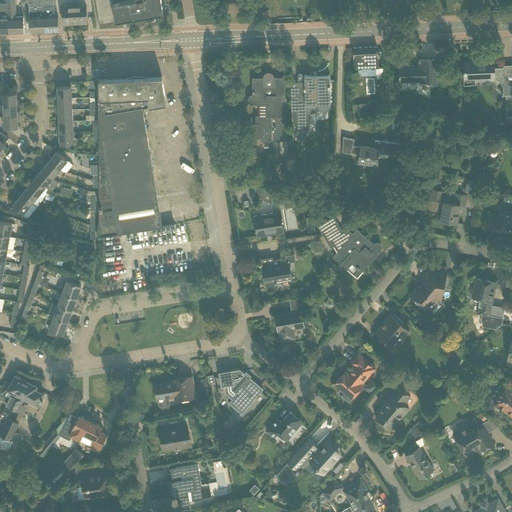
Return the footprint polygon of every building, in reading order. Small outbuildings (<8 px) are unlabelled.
[(16,17),(14,0),(6,0),(8,17),(8,34),(24,33),(23,16),(16,17)] [(75,22),(73,0),(55,0),(56,4),(57,9),(62,8),(63,23),(75,22)] [(90,0),(73,0),(75,22),(87,21),(86,7),(91,7),(92,11),(90,0)] [(129,0),(113,3),(112,0),(101,0),(95,1),(99,24),(144,16),(156,15),(163,13),(162,6),(162,5),(160,0),(129,0)] [(7,4),(0,4),(0,34),(8,34),(8,17),(7,4)] [(58,15),(57,9),(56,4),(43,4),(43,5),(44,32),(58,31),(58,15)] [(44,32),(43,5),(29,6),(29,16),(30,33),(44,32)] [(378,68),(377,56),(377,46),(353,48),(354,68),(378,68)] [(511,64),(503,65),(503,67),(493,68),(493,56),(484,57),(484,60),(464,61),(464,71),(465,76),(465,84),(476,84),(475,76),(487,75),(486,78),(488,77),(490,77),(491,77),(492,77),(494,78),(495,78),(496,79),(497,79),(498,80),(499,81),(500,82),(501,83),(501,85),(502,85),(502,86),(502,87),(502,88),(502,89),(502,91),(501,92),(501,93),(501,94),(504,93),(505,108),(511,107),(511,64)] [(436,81),(435,69),(435,59),(419,60),(419,65),(414,66),(414,65),(399,66),(400,75),(399,75),(399,79),(400,79),(400,82),(420,81),(420,82),(436,81)] [(298,83),(291,83),(292,111),(296,111),(297,123),(297,140),(298,140),(298,139),(300,139),(302,139),(303,138),(304,137),(306,136),(306,134),(306,132),(306,104),(317,103),(317,106),(318,107),(320,109),(321,110),(324,110),(326,110),(328,109),(329,107),(330,105),(330,103),(330,97),(329,80),(329,75),(317,75),(302,76),(302,75),(301,74),(300,74),(300,73),(299,74),(298,74),(298,75),(297,76),(298,83)] [(284,107),(283,79),(272,79),(272,76),(271,75),(270,74),(269,74),(268,74),(267,74),(266,75),(265,76),(265,77),(265,79),(253,79),(253,94),(252,95),(251,95),(250,96),(249,97),(249,98),(249,99),(249,100),(249,101),(250,102),(251,102),(252,103),(260,103),(260,117),(256,117),(256,124),(254,124),(252,125),(251,126),(250,127),(250,129),(249,128),(249,129),(249,130),(249,131),(249,132),(249,133),(250,133),(250,134),(252,136),(253,137),(255,137),(257,138),(258,137),(260,137),(260,140),(284,140),(284,124),(283,124),(283,107),(284,107)] [(98,115),(142,107),(166,104),(162,76),(98,79),(98,115)] [(56,99),(58,99),(58,98),(72,97),(71,86),(57,86),(57,93),(55,94),(56,99)] [(16,92),(2,93),(3,104),(17,104),(19,104),(19,99),(17,99),(16,92)] [(72,109),(72,97),(58,98),(58,99),(58,105),(56,105),(56,110),(72,109)] [(17,111),(17,104),(3,104),(3,116),(19,115),(19,111),(17,111)] [(365,104),(362,104),(352,105),(353,118),(366,117),(365,104)] [(162,226),(157,196),(142,107),(98,115),(99,157),(99,174),(99,180),(99,186),(99,195),(99,237),(162,226)] [(73,120),(72,109),(56,110),(56,114),(58,114),(59,121),(73,120)] [(20,120),(19,115),(3,116),(4,128),(18,127),(18,120),(20,120)] [(73,132),(73,120),(59,121),(59,128),(57,128),(57,133),(73,132)] [(74,143),(73,132),(57,133),(57,137),(59,137),(60,144),(74,143)] [(402,143),(389,142),(375,139),(374,147),(371,147),(361,145),(361,147),(352,146),(354,139),(343,136),(342,152),(344,152),(350,153),(351,150),(360,152),(358,161),(368,162),(376,163),(377,156),(388,157),(388,152),(401,154),(402,143)] [(67,160),(64,157),(56,151),(52,156),(50,155),(48,159),(60,169),(67,160)] [(60,169),(48,159),(45,162),(46,164),(42,169),(53,178),(60,169)] [(53,178),(42,169),(37,174),(36,173),(33,176),(45,187),(53,178)] [(32,181),(27,187),(38,196),(45,187),(33,176),(30,180),(32,181)] [(476,194),(479,181),(467,179),(465,192),(476,194)] [(38,196),(27,187),(23,192),(21,190),(18,194),(31,204),(38,196)] [(305,193),(301,187),(295,191),(298,197),(305,193)] [(462,194),(456,193),(456,197),(442,195),(443,191),(433,189),(431,200),(443,202),(440,220),(457,223),(462,194)] [(266,190),(263,200),(271,203),(273,195),(274,193),(266,190)] [(31,204),(18,194),(16,198),(17,199),(13,204),(20,211),(23,213),(31,204)] [(511,212),(509,212),(499,210),(495,230),(507,233),(508,230),(511,230),(511,212)] [(283,231),(281,221),(280,212),(264,215),(254,216),(256,228),(254,229),(255,230),(256,230),(257,235),(283,231)] [(313,216),(306,217),(308,232),(316,231),(313,216)] [(12,223),(7,222),(0,220),(0,233),(10,236),(12,223)] [(375,243),(374,244),(356,229),(353,234),(347,229),(346,229),(345,229),(343,229),(342,229),(341,230),(337,222),(330,226),(322,231),(331,245),(334,243),(337,249),(339,250),(333,257),(341,263),(340,264),(340,266),(340,267),(340,268),(341,269),(342,270),(343,270),(345,270),(346,269),(347,269),(352,262),(357,266),(356,267),(358,269),(359,268),(361,270),(369,261),(370,262),(371,260),(369,259),(373,254),(375,255),(380,249),(381,248),(381,247),(381,246),(380,245),(380,244),(378,243),(377,243),(376,243),(375,243)] [(0,246),(7,248),(10,236),(0,233),(0,246)] [(266,289),(276,287),(277,287),(276,281),(291,279),(290,272),(288,262),(295,261),(294,254),(285,255),(286,262),(273,264),(272,257),(261,259),(266,289)] [(441,299),(444,281),(446,272),(433,269),(432,269),(431,269),(430,269),(429,270),(428,271),(420,280),(423,283),(419,288),(418,288),(417,288),(411,295),(410,294),(409,294),(428,311),(439,299),(441,299)] [(38,270),(34,282),(39,283),(43,271),(38,270)] [(476,277),(474,287),(476,288),(474,297),(483,299),(481,306),(479,306),(477,313),(482,314),(481,318),(482,326),(496,328),(501,323),(502,318),(489,315),(490,308),(492,301),(494,291),(496,281),(476,277)] [(81,286),(71,282),(66,280),(62,292),(76,297),(81,286)] [(34,295),(39,283),(34,282),(30,294),(34,295)] [(72,309),(76,297),(62,292),(57,304),(72,309)] [(30,307),(34,295),(30,294),(25,306),(30,307)] [(67,321),(72,309),(57,304),(53,316),(67,321)] [(25,319),(30,307),(25,306),(21,318),(25,319)] [(502,318),(501,323),(511,324),(511,310),(504,309),(502,318)] [(304,327),(301,310),(274,315),(277,331),(279,331),(281,341),(295,338),(293,329),(304,327)] [(409,331),(398,321),(390,315),(376,332),(395,348),(409,331)] [(63,333),(67,321),(53,316),(49,328),(63,333)] [(374,368),(365,360),(358,353),(350,362),(354,366),(348,373),(345,371),(335,383),(352,398),(362,385),(361,384),(374,368)] [(385,359),(381,364),(389,370),(392,366),(385,359)] [(239,368),(218,372),(220,381),(221,386),(229,385),(237,384),(241,387),(236,394),(233,397),(232,399),(228,403),(241,414),(257,396),(263,388),(250,377),(249,378),(243,373),(244,372),(239,368)] [(11,408),(26,380),(15,374),(10,383),(6,381),(2,390),(0,393),(9,398),(5,405),(11,408)] [(176,381),(154,384),(157,399),(158,399),(159,405),(161,407),(168,406),(169,403),(168,397),(168,396),(178,394),(179,399),(185,398),(195,397),(193,386),(191,376),(176,379),(176,381)] [(37,385),(26,380),(11,408),(17,412),(24,398),(38,405),(44,393),(35,389),(37,385)] [(398,386),(384,403),(377,410),(380,412),(375,418),(388,429),(394,423),(395,424),(402,417),(408,408),(403,404),(410,396),(398,386)] [(511,391),(504,387),(493,403),(511,415),(511,391)] [(11,410),(4,407),(1,414),(7,417),(11,410)] [(276,418),(270,425),(266,430),(274,436),(277,432),(286,440),(302,421),(290,411),(281,422),(276,418)] [(80,440),(90,420),(79,415),(77,417),(69,413),(55,430),(53,431),(70,440),(71,436),(80,440)] [(7,417),(0,431),(0,435),(10,440),(11,441),(15,431),(18,426),(19,423),(18,423),(15,421),(7,417)] [(102,426),(90,420),(80,440),(91,445),(90,446),(99,451),(107,435),(100,431),(102,426)] [(493,443),(488,435),(483,427),(479,430),(473,421),(453,434),(466,455),(480,446),(482,450),(493,443)] [(187,426),(170,429),(160,431),(163,450),(190,446),(187,426)] [(423,436),(417,440),(419,444),(426,440),(423,436)] [(36,438),(30,446),(36,451),(42,443),(36,438)] [(308,440),(276,475),(277,476),(285,482),(302,463),(304,465),(309,458),(317,465),(316,466),(318,468),(319,467),(324,472),(339,454),(327,443),(319,452),(315,448),(316,447),(308,440)] [(433,470),(428,461),(419,446),(404,455),(419,479),(433,470)] [(83,455),(75,448),(71,453),(79,460),(83,455)] [(69,471),(79,460),(71,453),(61,464),(62,465),(51,478),(60,486),(71,473),(69,471)] [(172,480),(168,481),(171,498),(173,498),(172,495),(187,493),(188,500),(189,500),(202,498),(209,497),(207,483),(199,485),(198,476),(200,475),(198,463),(170,468),(172,480)] [(109,472),(99,474),(81,477),(83,486),(77,487),(79,500),(108,495),(107,487),(111,486),(109,472)] [(322,492),(331,499),(342,487),(334,479),(322,492)] [(352,484),(343,489),(354,507),(357,511),(371,511),(370,509),(374,507),(364,490),(366,488),(360,479),(352,484)] [(254,484),(249,490),(254,494),(259,488),(254,484)] [(260,491),(255,497),(259,499),(263,494),(260,491)] [(505,511),(503,507),(498,498),(488,504),(487,503),(481,506),(482,507),(473,511),(505,511)]
